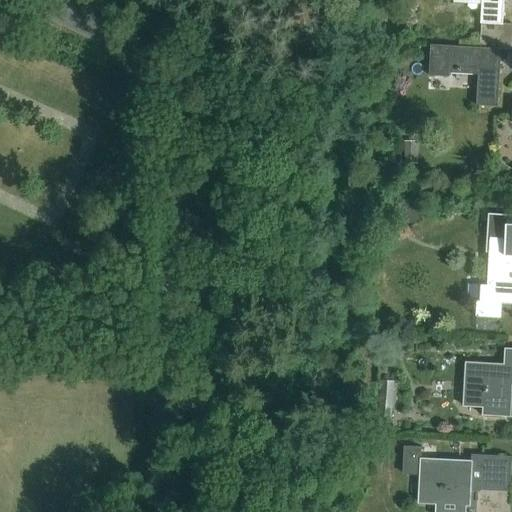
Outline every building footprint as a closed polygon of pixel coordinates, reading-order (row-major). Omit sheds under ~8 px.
[(482,0),(481,22),(482,22),(481,35),(511,36),(511,24),(503,24),(504,0),(482,0)] [(511,36),(481,35),(481,47),(432,44),(430,76),(448,77),(449,69),(457,69),(457,70),(461,70),(479,71),(477,105),(498,106),(502,49),(511,49),(511,36)] [(406,141),(406,163),(418,163),(417,141),(406,141)] [(385,213),(396,240),(413,234),(402,207),(385,213)] [(511,215),(489,214),(487,253),(490,254),(487,301),(481,300),(480,317),(502,318),(503,303),(511,303),(511,215)] [(483,407),(483,415),(511,416),(511,348),(506,348),(506,363),(466,360),(464,406),(483,407)] [(409,454),(422,455),(422,447),(410,446),(409,454)] [(421,458),(420,475),(424,475),(422,503),(439,504),(438,511),(466,511),(467,506),(471,506),(472,489),(472,483),(495,484),(495,485),(496,485),(497,466),(511,466),(511,456),(472,454),(472,461),(421,458)]
